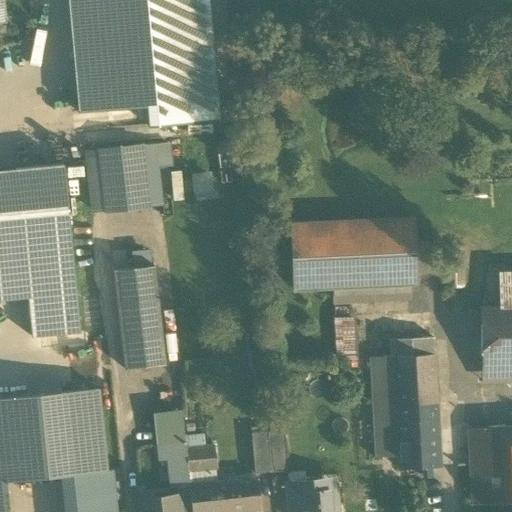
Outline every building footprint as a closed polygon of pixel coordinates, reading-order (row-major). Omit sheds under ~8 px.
[(67,0),(78,112),(101,110),(91,0),(67,0)] [(91,0),(101,110),(145,106),(154,105),(156,125),(211,121),(207,71),(191,73),(184,0),(91,0)] [(207,71),(211,121),(219,120),(208,0),(184,0),(191,73),(207,71)] [(147,126),(156,125),(154,105),(145,106),(147,126)] [(156,145),(140,147),(147,207),(162,205),(156,145)] [(99,151),(106,211),(147,207),(140,147),(99,151)] [(91,212),(106,211),(99,151),(84,153),(91,212)] [(0,299),(27,297),(31,337),(80,332),(64,164),(0,170),(0,299)] [(212,170),(191,171),(193,198),(214,197),(212,170)] [(293,290),(331,288),(407,284),(414,283),(411,218),(290,224),(293,290)] [(439,249),(444,311),(462,309),(457,248),(439,249)] [(132,268),(151,266),(149,249),(130,251),(132,268)] [(113,270),(125,370),(164,365),(153,266),(151,266),(132,268),(113,270)] [(498,306),(511,306),(511,270),(497,271),(498,306)] [(408,304),(407,284),(331,288),(335,361),(356,360),(353,307),(408,304)] [(511,364),(511,306),(498,306),(478,307),(479,365),(511,364)] [(388,338),(389,355),(393,355),(433,353),(432,336),(388,338)] [(433,353),(393,355),(398,456),(399,467),(438,465),(433,353)] [(373,457),(398,456),(393,355),(389,355),(368,356),(373,457)] [(511,381),(511,364),(479,365),(480,382),(511,381)] [(0,399),(0,482),(61,476),(106,472),(106,470),(97,389),(0,399)] [(152,413),(156,444),(184,440),(181,409),(152,413)] [(511,427),(465,430),(470,504),(511,501),(511,427)] [(283,431),(266,433),(270,473),(286,471),(283,431)] [(253,474),(270,473),(266,433),(249,434),(253,474)] [(166,460),(169,488),(175,487),(189,485),(188,476),(186,454),(184,440),(156,444),(158,461),(166,460)] [(186,454),(188,476),(213,471),(211,450),(186,454)] [(116,511),(112,470),(106,470),(106,472),(61,476),(64,511),(116,511)] [(189,486),(191,511),(236,511),(259,510),(256,479),(189,486)] [(333,479),(320,480),(321,491),(334,490),(333,479)] [(298,509),(298,511),(329,511),(329,506),(335,505),(334,490),(321,491),(320,480),(288,483),(290,510),(298,509)] [(178,499),(179,511),(191,511),(189,486),(189,485),(175,487),(177,499),(178,499)] [(1,493),(0,487),(0,511),(9,511),(7,493),(1,493)] [(140,503),(141,511),(179,511),(178,499),(177,499),(140,503)]
